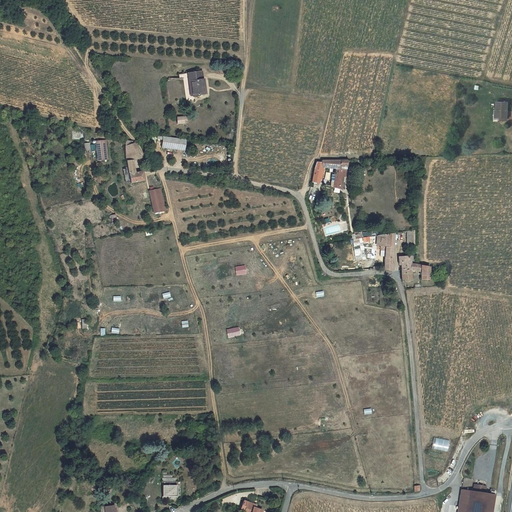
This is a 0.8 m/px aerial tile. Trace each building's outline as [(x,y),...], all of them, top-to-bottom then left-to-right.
[(189,73),(192,96),(204,95),(202,80),(199,80),(198,72),(189,73)] [(507,120),(508,111),(508,103),(497,102),(496,119),(507,120)] [(157,137),(157,140),(162,141),(161,149),(184,151),(185,140),(157,137)] [(94,143),(97,162),(108,160),(105,141),(94,143)] [(128,142),(124,141),(126,161),(127,167),(128,171),(128,172),(130,184),(144,181),(142,172),(135,173),(134,171),(134,167),(133,162),(141,158),(136,148),(132,142),(128,142)] [(340,170),(340,167),(346,167),(346,160),(321,161),(321,164),(315,163),(314,167),(313,171),(313,173),(311,182),(319,184),(319,180),(321,180),(322,171),(322,168),(335,170),(335,171),(334,187),(339,188),(341,171),(341,170),(340,170)] [(160,190),(149,192),(154,214),(165,212),(160,190)] [(384,250),(383,270),(393,271),(393,265),(391,264),(393,233),(380,235),(378,236),(377,236),(376,246),(378,246),(380,247),(380,250),(384,250)] [(399,257),(400,270),(410,269),(410,265),(410,257),(399,257)] [(429,281),(429,268),(415,265),(410,265),(410,269),(400,270),(401,283),(403,283),(411,281),(410,271),(420,273),(420,281),(429,281)] [(240,275),(241,284),(251,282),(250,274),(240,275)] [(230,308),(231,316),(243,315),(242,307),(230,308)] [(461,490),(459,506),(467,507),(466,511),(492,511),(495,495),(485,493),(486,486),(474,484),(473,492),(461,490)] [(161,486),(161,497),(176,497),(176,486),(161,486)]
